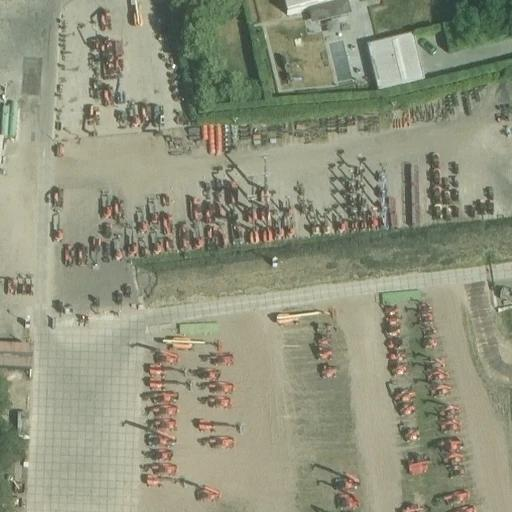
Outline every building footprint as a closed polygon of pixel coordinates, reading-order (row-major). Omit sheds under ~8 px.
[(280,0),(286,22),(307,17),(311,33),(351,23),(347,7),(367,1),(366,0),(280,0)] [(412,41),(365,52),(376,99),(423,88),(412,41)] [(256,360),(254,345),(214,349),(216,365),(256,360)] [(0,376),(35,378),(36,352),(0,350),(0,376)] [(10,383),(11,394),(34,394),(34,382),(10,383)]
